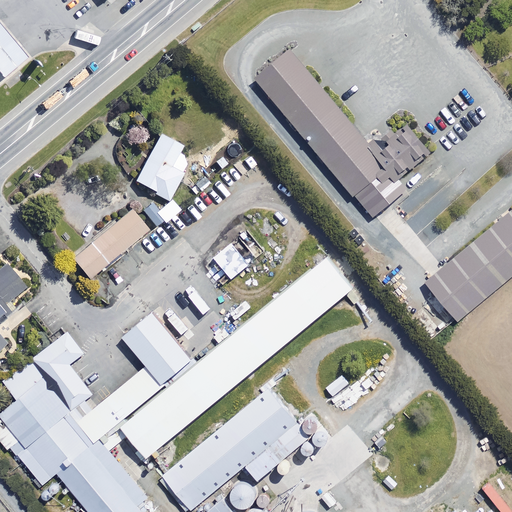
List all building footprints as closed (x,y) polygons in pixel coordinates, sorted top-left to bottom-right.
[(0,70),(24,52),(0,21),(0,70)] [(410,189),(297,53),(261,83),(374,219),(410,189)] [(161,133),(135,180),(154,190),(153,192),(168,201),(184,172),(171,165),(182,145),(161,133)] [(164,202),(157,208),(152,202),(143,209),(154,226),(172,213),(164,202)] [(148,229),(131,208),(72,257),(90,278),(148,229)] [(511,217),(427,288),(454,320),(458,325),(511,280),(511,217)] [(265,251),(248,230),(216,256),(233,278),(238,274),(245,282),(251,277),(244,268),(265,251)] [(171,387),(127,424),(155,457),(357,288),(329,255),(201,362),(171,387)] [(26,286),(6,262),(0,267),(0,347),(6,342),(0,334),(0,322),(16,308),(9,300),(26,286)] [(201,362),(158,312),(129,336),(151,363),(171,387),(201,362)] [(87,354),(68,332),(8,382),(24,401),(7,415),(88,511),(145,511),(140,506),(147,500),(102,445),(82,421),(73,411),(95,393),(72,366),(87,354)] [(127,424),(171,387),(151,363),(82,421),(102,445),(127,424)] [(343,373),(325,388),(334,398),(351,383),(343,373)] [(273,389),(170,474),(198,509),(252,464),(264,479),(314,438),(273,389)] [(306,417),(305,423),(308,428),(313,430),(318,428),(321,421),(318,415),(311,414),(306,417)] [(317,431),(315,438),(318,442),(324,444),(329,442),(332,436),(329,429),(322,428),(317,431)] [(232,490),(232,494),(233,499),(235,503),(239,506),(246,507),(251,506),(255,504),(258,500),(259,493),(257,486),(254,483),(249,480),(245,480),(238,482),(234,485),(232,490)] [(263,490),(260,497),(262,502),(268,505),(273,504),(277,497),(275,492),(269,489),(263,490)] [(235,511),(221,494),(197,511),(235,511)]
